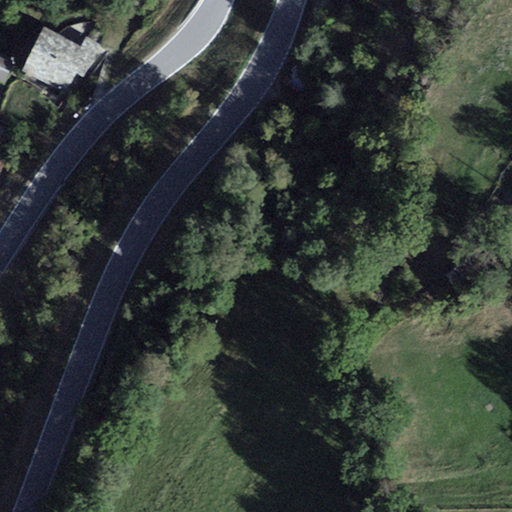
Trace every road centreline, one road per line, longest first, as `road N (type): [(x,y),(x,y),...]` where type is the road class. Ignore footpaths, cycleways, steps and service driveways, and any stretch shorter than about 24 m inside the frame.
road 1 (tertiary): [(304,0),(261,89),(173,193),(123,292),(42,511)]
road 2 (tertiary): [(0,275),(108,118),(202,38),(227,0)]
